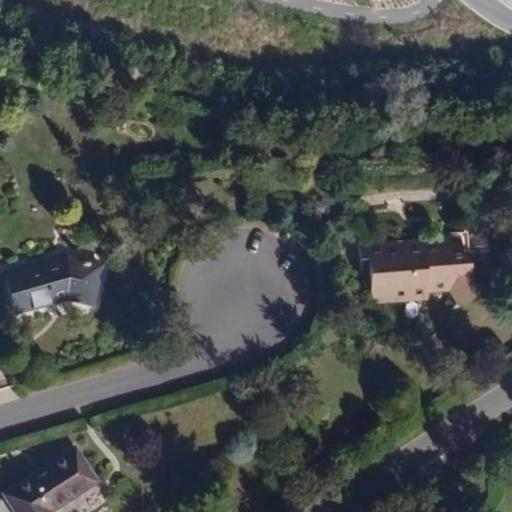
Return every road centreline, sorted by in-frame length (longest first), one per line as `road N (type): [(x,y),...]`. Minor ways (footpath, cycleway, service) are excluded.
road 1 (residential): [(0,421),(213,360),(244,289)]
road 2 (residential): [(511,400),(330,511)]
